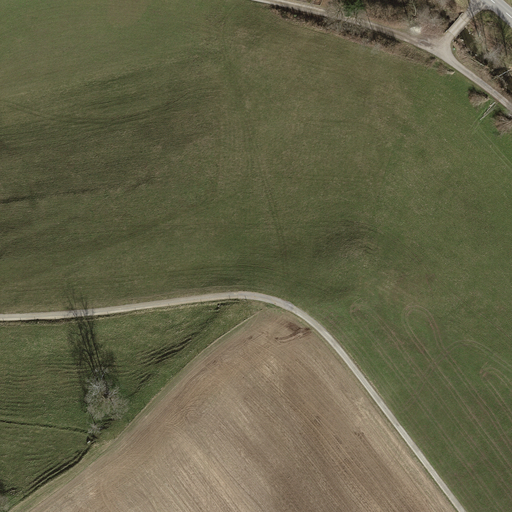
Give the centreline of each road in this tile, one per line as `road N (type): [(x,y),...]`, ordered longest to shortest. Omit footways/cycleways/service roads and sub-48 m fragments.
road 1 (track): [(0,316),(236,295),(275,301),(302,313),(341,353),(463,511)]
road 2 (track): [(275,0),(389,26),(439,51)]
